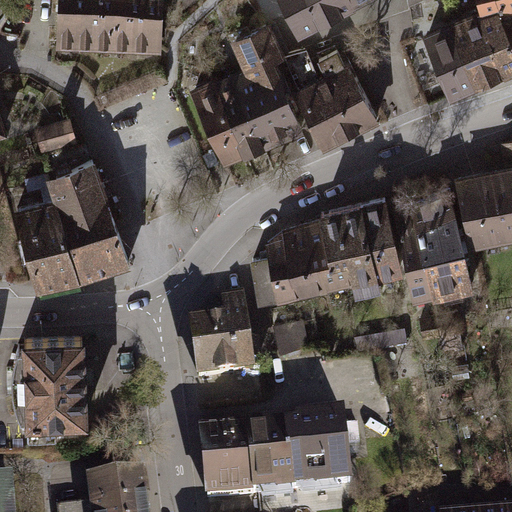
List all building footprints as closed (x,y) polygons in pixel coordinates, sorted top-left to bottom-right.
[(161,0),(60,0),(58,40),(160,44),(161,0)] [(358,0),(277,0),(296,33),(358,0)] [(495,13),(511,8),(511,0),(480,0),(483,11),(495,13)] [(453,26),(475,83),(506,71),(487,30),(480,14),(453,26)] [(487,30),(506,71),(511,68),(511,39),(505,22),(487,30)] [(234,76),(263,143),(302,127),(272,59),(281,55),(267,24),(236,37),(250,69),(234,76)] [(427,37),(452,92),(475,83),(453,26),(427,37)] [(324,147),(380,120),(352,61),(348,63),(341,49),(318,60),(325,74),(296,89),(324,147)] [(263,143),(234,76),(216,83),(245,150),(263,143)] [(245,150),(216,83),(195,92),(225,158),(245,150)] [(70,120),(38,128),(44,147),(75,138),(70,120)] [(506,159),(511,157),(511,140),(503,142),(506,159)] [(57,197),(80,276),(129,260),(93,160),(71,167),(70,162),(63,164),(57,166),(60,171),(57,172),(61,183),(53,185),(57,197)] [(511,168),(495,172),(506,233),(511,232),(511,168)] [(506,233),(495,172),(458,179),(472,240),(506,233)] [(424,248),(462,240),(450,187),(414,202),(424,248)] [(80,276),(57,197),(18,207),(39,286),(80,276)] [(348,242),(350,250),(355,276),(401,266),(386,197),(363,202),(370,238),(348,242)] [(370,238),(363,202),(322,212),(324,218),(332,254),(350,250),(348,242),(370,238)] [(424,248),(414,202),(396,206),(414,296),(433,291),(424,248)] [(320,258),(326,284),(355,276),(350,250),(332,254),(324,218),(307,223),(313,259),(320,258)] [(313,259),(307,223),(285,229),(297,290),(326,284),(320,258),(313,259)] [(297,290),(285,229),(269,241),(270,250),(261,251),(261,257),(254,258),(261,298),(297,290)] [(462,240),(424,248),(433,291),(472,282),(462,240)] [(191,320),(199,385),(257,378),(247,296),(223,299),(226,316),(191,320)] [(457,311),(438,315),(442,334),(444,348),(463,344),(457,311)] [(422,318),(425,337),(442,334),(438,315),(422,318)] [(275,354),(310,349),(306,317),(270,322),(275,354)] [(406,328),(357,336),(360,352),(382,348),(409,344),(406,328)] [(16,397),(21,414),(28,425),(29,440),(60,439),(60,424),(90,424),(88,337),(24,338),(18,354),(16,371),(16,397)] [(247,426),(254,491),(351,480),(344,415),(247,426)] [(254,491),(247,426),(202,431),(210,496),(254,491)] [(0,511),(12,511),(10,474),(0,474),(0,511)] [(148,511),(144,475),(92,481),(95,504),(96,511),(148,511)]
